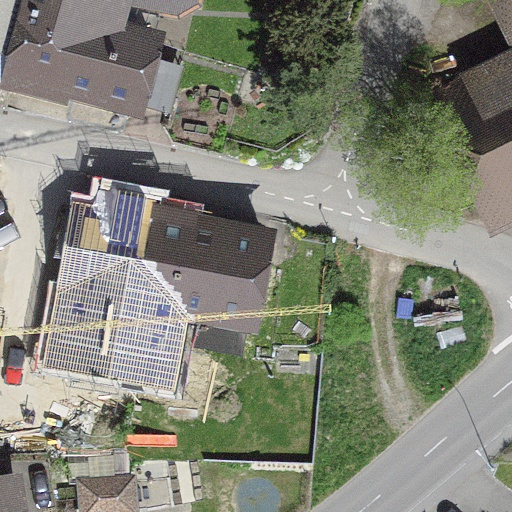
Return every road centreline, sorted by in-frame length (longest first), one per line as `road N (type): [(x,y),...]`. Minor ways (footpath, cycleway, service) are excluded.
road 1 (residential): [(322,207),(0,130)]
road 2 (residential): [(389,0),(322,207)]
road 3 (tertiary): [(511,380),(358,511)]
road 4 (residential): [(511,272),(450,243),(322,207)]
